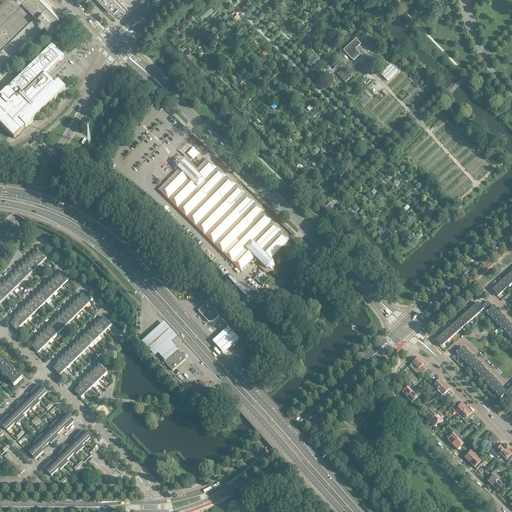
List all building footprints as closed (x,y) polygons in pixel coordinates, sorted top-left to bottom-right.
[(0,49),(37,14),(40,17),(38,20),(42,24),(44,22),(48,26),(59,15),(44,0),(3,0),(0,3),(0,49)] [(128,9),(119,0),(100,0),(115,15),(120,10),(122,12),(122,13),(124,11),(125,12),(128,9)] [(214,9),(208,3),(198,13),(203,19),(214,9)] [(360,55),(355,49),(361,44),(356,39),(343,51),(353,61),(360,55)] [(25,128),(65,89),(62,85),(58,82),(55,85),(46,76),(64,58),(52,46),(8,90),(19,101),(5,115),(0,110),(0,124),(14,139),(15,138),(18,135),(21,132),(25,127),(25,128)] [(388,81),(397,71),(390,65),(381,74),(388,81)] [(345,83),(354,74),(351,72),(347,76),(342,70),(337,74),(345,83)] [(156,102),(152,98),(146,103),(151,108),(156,102)] [(179,170),(177,168),(175,163),(177,161),(179,159),(184,161),(195,172),(197,170),(185,158),(178,156),(172,162),(174,169),(177,172),(179,170)] [(273,221),(264,212),(237,185),(236,185),(227,176),(226,177),(217,168),(208,159),(197,170),(195,172),(184,161),(179,159),(177,161),(175,163),(177,168),(179,170),(177,172),(159,190),(241,272),(255,258),(261,265),(270,256),(272,259),(273,258),(273,257),(283,248),(290,240),(281,231),(272,222),(273,221)] [(46,259),(38,250),(38,251),(36,256),(43,262),(46,259)] [(43,262),(36,256),(34,254),(33,259),(39,266),(43,262)] [(273,260),(272,259),(270,256),(261,265),(264,267),(261,269),(265,272),(272,274),(278,268),(276,261),(274,259),(273,260)] [(39,266),(33,259),(31,257),(30,258),(29,263),(35,269),(39,266)] [(35,269),(29,263),(27,261),(25,266),(32,273),(35,269)] [(32,273),(25,266),(23,265),(22,270),(28,277),(32,273)] [(28,277),(22,270),(20,268),(19,268),(19,269),(18,274),(24,280),(28,277)] [(24,280),(18,274),(16,272),(14,277),(21,284),(24,280)] [(68,281),(60,272),(59,273),(58,278),(64,285),(68,281)] [(21,284),(14,277),(13,275),(12,276),(11,281),(17,287),(21,284)] [(64,285),(58,278),(56,276),(54,282),(61,288),(64,285)] [(264,285),(256,277),(254,278),(263,286),(264,285)] [(511,284),(506,278),(501,282),(507,288),(511,284)] [(17,287),(11,281),(9,279),(8,279),(9,279),(7,284),(13,291),(17,287)] [(61,288),(54,282),(52,280),(51,285),(57,292),(61,288)] [(13,291),(7,284),(5,282),(5,283),(3,288),(10,294),(13,291)] [(507,288),(501,282),(497,286),(502,293),(507,288)] [(57,292),(51,285),(49,283),(48,284),(47,289),(53,295),(57,292)] [(10,294),(3,288),(2,286),(1,286),(0,290),(0,291),(6,298),(10,294)] [(502,293),(497,286),(492,290),(492,291),(497,296),(497,297),(502,293)] [(53,295),(47,289),(45,287),(43,292),(50,299),(53,295)] [(50,299),(43,292),(41,290),(41,291),(40,296),(46,302),(50,299)] [(46,302),(40,296),(38,294),(37,294),(36,299),(42,306),(46,302)] [(90,303),(81,295),(80,300),(86,307),(90,303)] [(42,306),(36,299),(34,297),(34,298),(32,303),(39,309),(42,306)] [(86,307),(80,300),(78,298),(77,299),(76,304),(82,310),(86,307)] [(39,309),(32,303),(30,301),(29,306),(35,313),(39,309)] [(82,310),(76,304),(74,302),(72,307),(79,314),(82,310)] [(487,313),(493,307),(487,302),(481,307),(483,310),(487,313)] [(219,317),(207,303),(206,304),(198,311),(199,312),(200,314),(208,322),(210,323),(212,323),(213,322),(219,317)] [(483,310),(481,307),(478,303),(477,303),(476,305),(473,307),(479,314),(483,310)] [(35,313),(29,306),(27,304),(26,305),(25,310),(31,317),(35,313)] [(79,314),(72,307),(70,305),(70,306),(69,311),(75,318),(79,314)] [(479,314),(473,307),(468,312),(474,318),(479,314)] [(491,318),(497,312),(493,307),(487,313),(491,318)] [(31,317),(25,310),(23,308),(21,314),(28,320),(31,317)] [(75,318),(69,311),(67,309),(66,309),(65,315),(71,321),(75,318)] [(28,320),(21,314),(19,312),(18,317),(24,324),(28,320)] [(474,318),(468,312),(463,316),(469,322),(474,318)] [(495,322),(502,316),(497,312),(491,318),(495,322)] [(71,321),(65,315),(63,313),(61,318),(68,325),(71,321)] [(24,324),(18,317),(16,315),(15,316),(14,321),(20,327),(24,324)] [(68,325),(61,318),(59,316),(59,317),(58,322),(64,328),(68,325)] [(469,322),(463,316),(459,320),(464,326),(469,322)] [(500,327),(506,321),(502,316),(495,322),(500,327)] [(111,326),(103,317),(101,323),(108,329),(111,326)] [(64,328),(58,322),(56,320),(55,320),(54,325),(60,332),(64,328)] [(464,326),(459,320),(454,324),(460,331),(464,326)] [(20,327),(14,321),(10,325),(16,331),(20,327)] [(108,329),(101,323),(99,321),(98,326),(104,333),(108,329)] [(504,331),(510,325),(506,321),(500,327),(504,331)] [(148,348),(169,330),(169,329),(163,322),(141,342),(147,349),(148,348)] [(60,332),(54,325),(52,323),(52,324),(50,329),(57,335),(60,332)] [(104,333),(98,326),(96,324),(95,325),(94,330),(100,336),(104,333)] [(460,331),(454,324),(449,328),(455,335),(460,331)] [(57,335),(50,329),(48,327),(47,332),(53,339),(57,335)] [(100,336),(94,330),(92,328),(90,333),(97,340),(100,336)] [(228,328),(212,342),(223,353),(239,340),(228,328)] [(455,335),(449,328),(445,333),(450,339),(455,335)] [(53,339),(47,332),(45,330),(44,331),(43,336),(49,342),(53,339)] [(170,331),(149,349),(148,350),(154,357),(158,354),(165,362),(178,350),(171,342),(177,337),(171,330),(170,331)] [(149,349),(170,331),(169,330),(148,348),(149,349)] [(97,340),(90,333),(88,331),(88,332),(87,337),(93,343),(97,340)] [(450,339),(445,333),(440,337),(446,343),(450,339)] [(49,342),(43,336),(41,334),(39,339),(46,346),(49,342)] [(93,343),(87,337),(85,335),(84,335),(83,340),(89,347),(93,343)] [(46,346),(39,339),(37,337),(37,338),(36,343),(42,349),(46,346)] [(446,343),(440,337),(435,341),(440,347),(441,348),(446,343)] [(89,347),(83,340),(81,338),(81,339),(79,344),(86,350),(89,347)] [(86,350),(79,344),(77,342),(76,347),(82,354),(86,350)] [(42,349),(36,343),(32,347),(38,353),(42,349)] [(82,354),(76,347),(74,345),(73,346),(72,351),(78,358),(82,354)] [(461,358),(467,352),(463,348),(462,347),(457,353),(457,352),(456,353),(456,354),(461,358)] [(78,358),(72,351),(70,349),(68,355),(75,361),(78,358)] [(185,360),(186,359),(177,350),(177,349),(176,349),(176,350),(170,355),(165,360),(163,360),(163,361),(172,371),(185,360)] [(465,363),(471,357),(467,352),(461,358),(465,363)] [(75,361),(68,355),(66,353),(65,358),(71,365),(75,361)] [(71,365),(65,358),(63,356),(62,357),(61,362),(67,368),(71,365)] [(469,367),(476,361),(471,357),(465,363),(469,367)] [(427,369),(424,365),(424,364),(418,358),(412,363),(412,364),(410,366),(413,369),(415,366),(419,370),(419,369),(423,374),(428,369),(427,369)] [(67,368),(61,362),(59,360),(57,365),(64,372),(67,368)] [(474,372),(480,366),(476,361),(469,367),(474,372)] [(22,379),(7,363),(0,369),(0,371),(2,374),(5,378),(6,378),(12,384),(12,385),(14,387),(22,379)] [(107,373),(99,364),(98,365),(97,370),(103,376),(107,373)] [(64,372),(57,365),(53,369),(60,376),(64,372)] [(478,376),(484,370),(480,366),(474,372),(478,376)] [(103,376),(97,370),(95,368),(93,373),(100,380),(103,376)] [(483,381),(489,375),(484,370),(478,376),(483,381)] [(100,380),(93,373),(91,371),(91,372),(90,377),(96,383),(100,380)] [(96,383),(90,377),(88,375),(87,375),(86,380),(92,387),(96,383)] [(487,385),(493,379),(489,375),(483,381),(487,385)] [(92,387),(86,380),(84,379),(82,384),(89,391),(92,387)] [(491,390),(498,384),(493,379),(487,385),(491,390)] [(436,393),(444,385),(439,380),(435,383),(431,388),(436,393)] [(89,391),(82,384),(80,382),(80,383),(79,388),(85,394),(89,391)] [(496,394),(502,388),(498,384),(491,390),(496,394)] [(412,393),(414,391),(415,390),(411,385),(402,394),(407,398),(412,393)] [(446,393),(449,390),(444,385),(436,393),(441,398),(446,393)] [(47,393),(41,388),(39,386),(35,390),(42,397),(47,393)] [(85,394),(79,388),(75,391),(81,398),(85,394)] [(506,393),(502,388),(496,394),(500,399),(505,395),(504,395),(506,393)] [(42,397),(35,390),(31,393),(33,395),(39,401),(42,397)] [(411,404),(419,396),(414,391),(412,393),(407,398),(411,403),(411,404)] [(39,401),(33,395),(31,393),(32,395),(29,399),(36,406),(40,402),(39,401)] [(36,406),(29,399),(25,402),(23,401),(25,403),(31,409),(32,410),(36,406)] [(31,409),(25,403),(23,401),(19,405),(27,412),(31,409)] [(461,414),(467,409),(462,404),(462,403),(462,404),(459,407),(456,409),(461,414)] [(27,412),(19,405),(16,408),(18,410),(23,416),(27,412)] [(25,418),(23,416),(18,410),(16,408),(15,409),(17,410),(13,414),(21,422),(25,418)] [(466,419),(472,414),(471,413),(467,409),(461,414),(466,419)] [(429,422),(437,414),(432,410),(431,411),(425,417),(429,422)] [(21,422),(13,414),(9,417),(8,416),(7,416),(9,418),(15,424),(17,425),(21,422)] [(74,422),(72,420),(67,414),(63,418),(70,426),(74,422)] [(443,421),(442,420),(442,419),(437,414),(429,422),(434,427),(438,424),(439,425),(443,421)] [(15,424),(9,418),(7,416),(4,420),(11,427),(15,424)] [(70,426),(63,418),(59,422),(67,430),(70,426)] [(11,427),(4,420),(0,423),(7,431),(11,427)] [(67,430),(59,422),(58,420),(53,424),(61,432),(65,429),(66,430),(67,430)] [(61,432),(53,424),(49,428),(51,430),(58,438),(59,437),(57,436),(61,432)] [(58,438),(51,430),(47,433),(55,441),(58,438)] [(90,439),(85,433),(83,431),(79,435),(86,443),(90,439)] [(55,441),(47,433),(44,437),(51,445),(55,441)] [(51,445),(44,437),(42,435),(38,439),(46,447),(49,444),(51,445)] [(86,443),(79,435),(75,438),(77,440),(83,446),(86,443)] [(452,446),(458,440),(453,435),(447,441),(448,441),(452,446)] [(83,446),(77,440),(75,438),(75,439),(76,440),(72,444),(80,452),(84,448),(83,446)] [(46,447),(38,439),(34,443),(35,445),(43,453),(43,452),(42,451),(46,447)] [(457,451),(463,445),(458,440),(452,446),(457,450),(457,451)] [(80,452),(72,444),(69,447),(67,446),(69,448),(74,454),(76,456),(80,452)] [(43,453),(35,445),(32,448),(39,456),(43,453)] [(501,456),(507,450),(502,445),(496,451),(501,456)] [(74,454),(69,448),(67,446),(63,450),(71,458),(74,454)] [(39,456),(32,448),(28,452),(35,460),(39,456)] [(71,458),(63,450),(60,453),(62,455),(67,461),(71,458)] [(506,461),(511,455),(507,450),(501,456),(506,461)] [(470,463),(475,457),(471,452),(465,458),(470,463)] [(25,470),(8,453),(4,457),(21,474),(25,470)] [(67,461),(62,455),(60,453),(59,454),(61,455),(57,459),(65,467),(69,463),(67,461)] [(474,468),(480,462),(475,457),(470,463),(474,468)] [(110,476),(93,458),(89,463),(105,480),(110,476)] [(65,467),(57,459),(53,462),(52,461),(51,461),(53,463),(59,469),(60,471),(65,467)] [(59,469),(53,463),(51,461),(48,465),(55,473),(59,469)] [(55,473),(48,465),(44,469),(51,477),(55,473)] [(493,487),(499,481),(501,479),(494,472),(486,479),(489,481),(488,482),(493,487)] [(497,492),(503,486),(499,481),(493,487),(497,492)]
